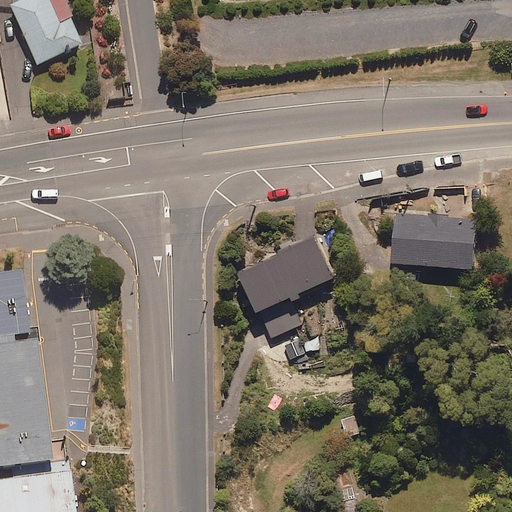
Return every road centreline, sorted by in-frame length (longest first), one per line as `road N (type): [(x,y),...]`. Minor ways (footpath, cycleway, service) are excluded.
road 1 (residential): [(162,160),(176,511)]
road 2 (secondary): [(162,160),(511,121)]
road 3 (secondary): [(0,184),(162,160)]
road 4 (residential): [(162,160),(141,0)]
